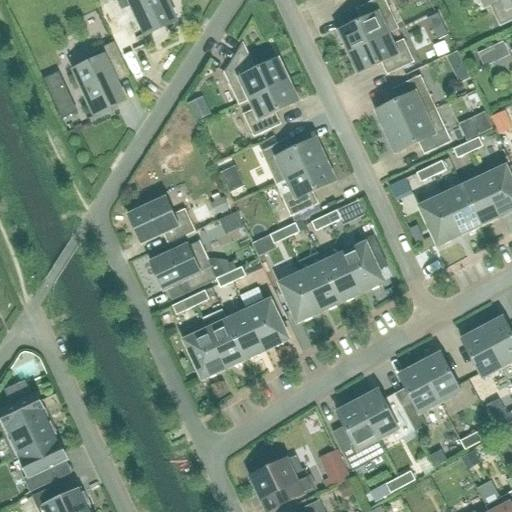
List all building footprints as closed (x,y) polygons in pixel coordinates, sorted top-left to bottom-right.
[(129,0),(147,37),(148,36),(148,35),(175,22),(164,0),(129,0)] [(340,34),(349,53),(386,35),(381,24),(392,18),(382,0),(375,0),(356,10),(361,21),(338,32),(339,34),(340,34)] [(511,0),(479,0),(484,10),(491,7),(499,26),(511,20),(511,0)] [(82,38),(98,32),(91,15),(75,21),(82,38)] [(424,36),(443,29),(438,17),(419,25),(424,36)] [(386,35),(349,53),(359,73),(357,74),(358,75),(382,63),(387,74),(413,61),(403,40),(392,46),(386,35)] [(95,52),(96,53),(99,52),(102,58),(76,71),(76,70),(74,70),(96,116),(97,115),(97,114),(124,101),(114,79),(127,73),(128,77),(130,76),(114,43),(95,52)] [(239,105),(250,100),(287,82),(278,63),(279,62),(278,60),(254,71),(242,45),(224,73),(239,105)] [(41,61),(48,79),(71,70),(64,52),(41,61)] [(377,113),(387,133),(424,115),(423,114),(419,104),(429,99),(419,78),(394,90),(399,101),(375,112),(376,114),(377,113)] [(250,100),(255,111),(244,116),(254,137),(280,125),(275,114),(298,103),(298,102),(296,102),(287,82),(250,100)] [(70,101),(56,107),(62,119),(75,113),(70,101)] [(424,115),(387,133),(396,153),(395,153),(395,155),(419,144),(424,155),(450,142),(434,109),(423,114),(424,115)] [(470,154),(483,148),(478,139),(466,145),(470,154)] [(277,186),(288,181),(287,180),(324,162),(315,142),(316,142),(316,140),(292,151),(287,140),(261,153),(277,186)] [(453,151),(457,160),(470,154),(466,145),(453,151)] [(287,180),(288,181),(293,191),(282,196),(292,217),(317,205),(312,194),(336,183),(335,181),(334,182),(324,162),(287,180)] [(433,178),(446,172),(442,162),(429,168),(433,178)] [(479,175),(482,182),(483,181),(499,216),(507,213),(511,214),(511,213),(511,188),(501,165),(479,175)] [(429,168),(416,174),(421,184),(433,178),(429,168)] [(222,179),(230,192),(242,184),(233,171),(222,179)] [(483,181),(482,182),(463,190),(480,225),(482,224),(486,226),(493,223),(492,220),(499,216),(483,181)] [(463,190),(444,200),(460,234),(467,231),(469,234),(476,231),(477,226),(480,225),(463,190)] [(460,234),(444,200),(422,210),(439,244),(443,243),(444,246),(451,243),(453,238),(460,234)] [(138,244),(139,245),(163,235),(167,247),(193,236),(184,214),(173,219),(167,204),(169,204),(168,202),(130,218),(130,216),(128,217),(139,243),(138,244)] [(195,228),(210,221),(203,205),(188,212),(195,228)] [(328,226),(341,221),(337,212),(324,217),(328,226)] [(227,241),(243,231),(234,217),(218,227),(227,241)] [(311,223),(316,232),(328,226),(324,217),(311,223)] [(295,225),(283,231),(287,240),(300,234),(295,225)] [(283,231),(270,237),(274,245),(287,240),(283,231)] [(376,272),(387,267),(373,238),(362,243),(362,241),(339,252),(342,258),(343,258),(360,293),(367,289),(372,291),(378,288),(377,285),(381,283),(376,272)] [(216,280),(211,269),(212,268),(212,267),(210,267),(199,243),(188,248),(188,247),(186,247),(187,249),(152,265),(152,263),(150,264),(162,290),(161,290),(162,292),(185,281),(191,292),(216,280)] [(343,258),(342,258),(324,267),(340,302),(342,301),(347,303),(354,299),(352,296),(360,293),(343,258)] [(324,267),(304,276),(320,311),(328,308),(329,311),(336,308),(338,303),(340,302),(324,267)] [(241,268),(229,274),(233,283),(246,277),(241,268)] [(229,274),(216,280),(220,289),(233,283),(229,274)] [(320,311),(304,276),(283,286),(299,321),(303,319),(304,322),(311,319),(313,315),(320,311)] [(209,301),(205,292),(192,298),(196,307),(209,301)] [(172,307),(176,316),(196,307),(192,298),(172,307)] [(244,309),(247,316),(248,315),(264,350),(271,346),(276,348),(283,345),(282,342),(286,340),(266,298),(244,309)] [(248,315),(247,316),(228,324),(245,359),(247,358),(251,360),(258,357),(257,353),(264,350),(248,315)] [(502,321),(483,331),(502,367),(511,361),(511,335),(503,319),(501,320),(502,321)] [(209,333),(210,333),(205,324),(183,334),(187,343),(204,378),(207,376),(209,380),(216,376),(218,372),(225,368),(209,333)] [(210,333),(209,333),(225,368),(232,365),(234,368),(241,365),(242,360),(245,359),(228,324),(210,333)] [(502,367),(483,331),(464,342),(463,340),(461,341),(482,379),(502,367)] [(439,357),(420,367),(440,403),(461,392),(440,355),(439,356),(439,357)] [(440,403),(420,367),(401,378),(400,376),(399,377),(412,402),(401,408),(415,433),(427,426),(421,414),(440,403)] [(377,394),(358,404),(378,441),(391,433),(396,443),(415,433),(401,408),(390,414),(378,392),(377,393),(377,394)] [(0,413),(0,429),(4,438),(47,418),(37,396),(0,413)] [(378,441),(358,404),(339,415),(338,413),(337,414),(350,438),(339,444),(352,469),(383,452),(378,441)] [(14,460),(19,458),(18,457),(57,439),(47,418),(4,438),(14,460)] [(476,434),(460,443),(465,452),(481,443),(476,434)] [(18,457),(19,458),(28,478),(24,480),(30,494),(54,483),(48,470),(67,461),(57,439),(18,457)] [(250,478),(261,501),(281,492),(286,504),(314,491),(305,471),(302,472),(296,458),(287,462),(287,461),(279,465),(274,453),(253,463),(258,474),(250,478)] [(340,456),(319,464),(328,484),(315,490),(320,500),(353,487),(340,456)] [(410,473),(398,479),(403,488),(415,482),(410,473)] [(403,488),(398,479),(385,486),(390,495),(403,488)] [(32,498),(38,511),(90,511),(81,490),(61,499),(55,487),(32,498)] [(511,511),(511,492),(485,507),(486,511),(511,511)] [(324,511),(319,502),(297,511),(324,511)]
